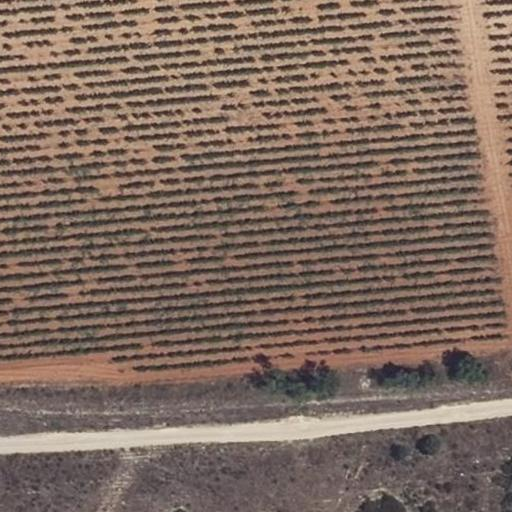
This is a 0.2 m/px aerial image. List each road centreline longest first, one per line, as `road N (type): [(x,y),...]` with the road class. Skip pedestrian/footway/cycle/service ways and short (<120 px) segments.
road 1 (track): [(511,411),(0,449)]
road 2 (track): [(467,0),(511,302)]
